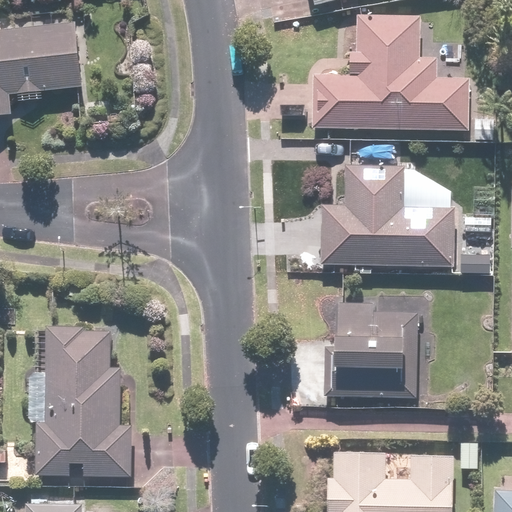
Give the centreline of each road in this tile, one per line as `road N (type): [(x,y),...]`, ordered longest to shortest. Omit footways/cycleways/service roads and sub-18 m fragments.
road 1 (residential): [(218,213),(236,511)]
road 2 (residential): [(218,213),(0,213)]
road 3 (residential): [(204,0),(218,213)]
